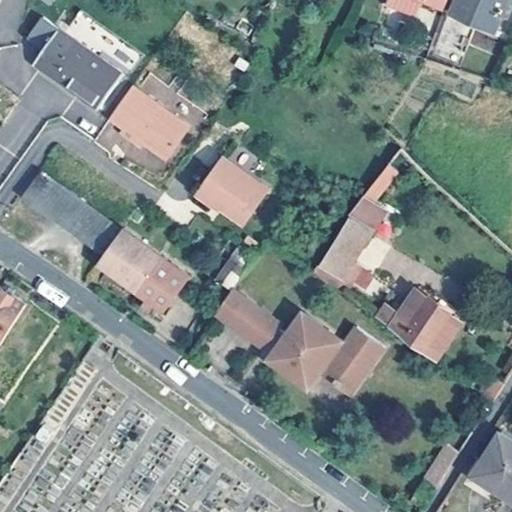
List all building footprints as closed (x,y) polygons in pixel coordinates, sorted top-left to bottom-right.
[(504,0),(455,0),(454,1),(450,10),(490,29),(504,0)] [(32,62),(96,108),(122,72),(42,15),(26,37),(42,48),(32,62)] [(190,123),(132,81),(109,113),(169,155),(190,123)] [(266,184),(221,155),(197,190),(242,220),(266,184)] [(20,195),(101,255),(121,229),(38,169),(20,195)] [(367,211),(359,205),(350,217),(353,218),(319,265),(326,270),(320,278),(335,289),(375,233),(360,223),(367,211)] [(139,292),(164,257),(122,227),(121,229),(101,255),(96,262),(139,292)] [(188,275),(164,257),(139,292),(164,310),(188,275)] [(242,294),(232,287),(214,313),(225,321),(242,294)] [(0,336),(22,303),(0,288),(0,336)] [(280,320),(242,294),(225,321),(262,347),(263,344),(290,363),(287,366),(308,380),(321,360),(325,363),(323,366),(351,384),(382,338),(355,318),(338,344),(334,341),(336,337),(317,324),(320,319),(301,306),(285,329),(277,324),(280,320)] [(427,303),(414,294),(394,322),(382,313),(377,319),(435,361),(459,327),(447,318),(448,315),(428,301),(427,303)] [(511,440),(500,432),(481,460),(476,457),(470,479),(497,496),(501,492),(511,499),(511,440)] [(458,453),(445,444),(410,498),(422,507),(458,453)]
